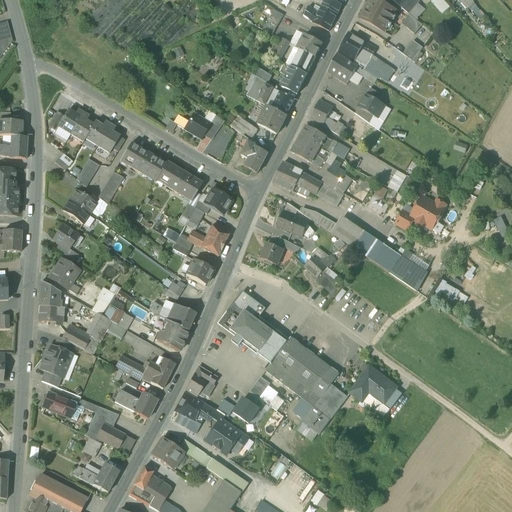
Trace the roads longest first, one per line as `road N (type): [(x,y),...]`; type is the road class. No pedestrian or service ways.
road 1 (residential): [(107,511),(196,347),(229,263)]
road 2 (residential): [(27,62),(256,195)]
road 3 (secondary): [(12,511),(31,263)]
road 4 (unclassified): [(415,383),(285,286),(229,263)]
road 5 (residential): [(256,195),(349,13)]
road 6 (secondary): [(31,263),(39,122),(27,62)]
road 7 (track): [(511,455),(415,383)]
